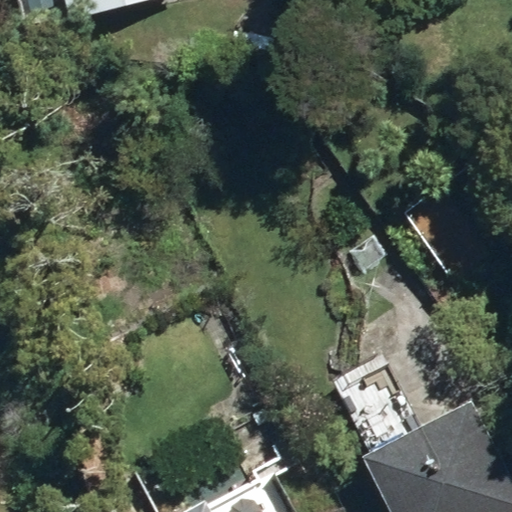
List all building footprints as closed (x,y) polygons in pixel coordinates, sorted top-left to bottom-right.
[(16,0),(21,13),(42,7),(39,0),(16,0)] [(49,0),(55,19),(122,0),(49,0)] [(385,209),(445,291),(484,262),(425,180),(385,209)] [(511,225),(490,265),(511,276),(511,225)] [(344,458),(372,511),(501,511),(511,506),(456,399),(344,458)] [(231,447),(244,473),(277,457),(264,431),(231,447)] [(192,511),(184,498),(161,511),(192,511)]
